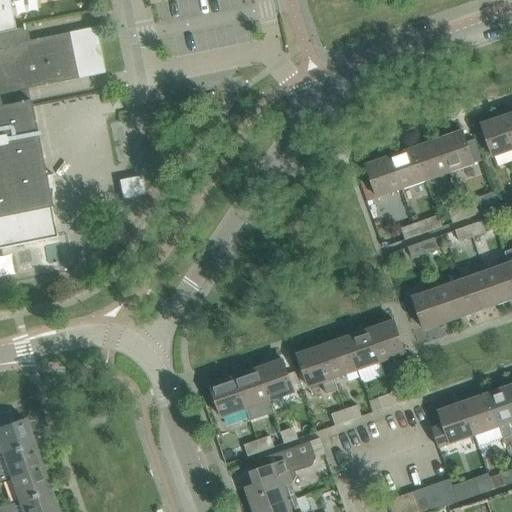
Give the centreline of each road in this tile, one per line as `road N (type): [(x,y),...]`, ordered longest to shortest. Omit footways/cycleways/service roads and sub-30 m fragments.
road 1 (unclassified): [(142,351),(321,91)]
road 2 (residential): [(321,91),(511,17)]
road 3 (tertiary): [(207,511),(165,388),(142,351)]
